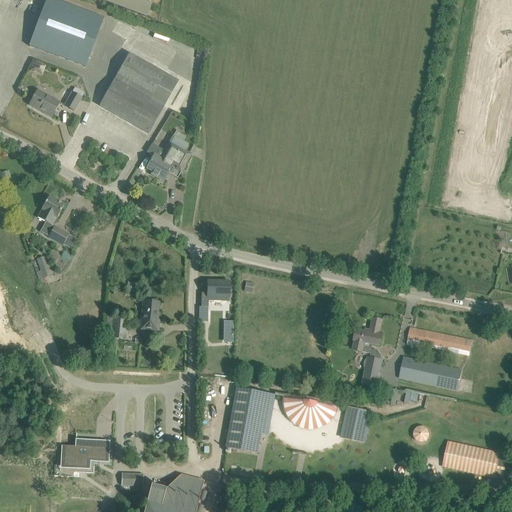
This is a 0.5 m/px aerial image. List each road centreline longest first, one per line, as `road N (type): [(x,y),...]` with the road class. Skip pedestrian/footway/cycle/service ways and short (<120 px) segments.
road 1 (unclassified): [(511,312),(197,241)]
road 2 (unclassified): [(197,241),(0,135)]
road 3 (unclassified): [(192,463),(197,241)]
